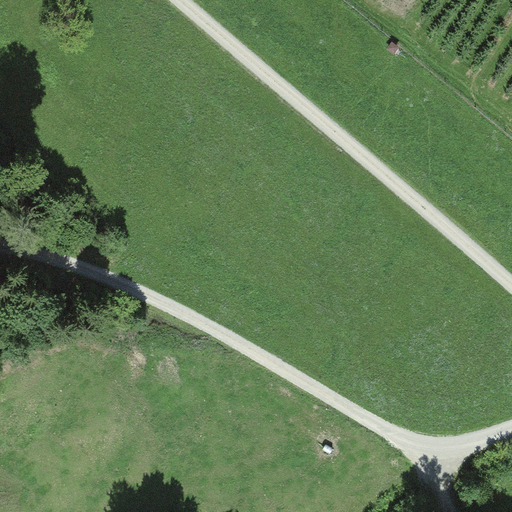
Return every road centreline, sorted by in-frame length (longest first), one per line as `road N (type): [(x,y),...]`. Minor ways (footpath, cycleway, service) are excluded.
road 1 (track): [(511,425),(432,455),(72,264),(0,244)]
road 2 (track): [(195,0),(511,275)]
